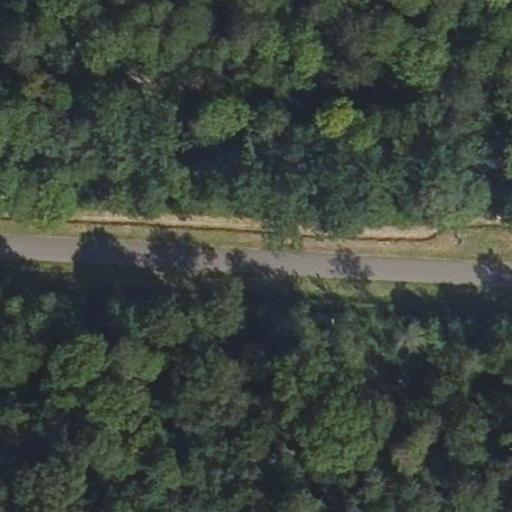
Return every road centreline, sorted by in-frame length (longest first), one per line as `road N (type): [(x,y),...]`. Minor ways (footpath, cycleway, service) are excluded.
road 1 (unknown): [(0,55),(511,92)]
road 2 (unclassified): [(511,279),(0,251)]
